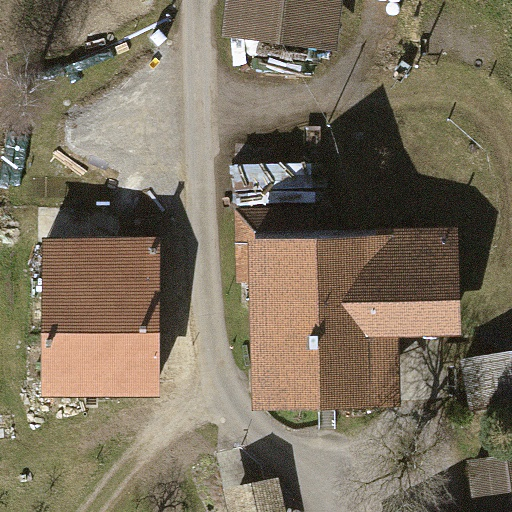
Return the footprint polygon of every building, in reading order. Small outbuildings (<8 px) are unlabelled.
[(225,0),(221,40),(336,53),(342,0),(225,0)] [(313,205),(235,207),(237,280),(248,280),(251,404),(403,401),(401,334),(464,332),(461,222),(314,225),(313,205)] [(158,234),(42,234),(41,389),(157,389),(158,234)] [(162,318),(165,370),(191,368),(188,317),(162,318)] [(511,345),(460,356),(470,409),(511,400),(511,345)] [(511,511),(511,450),(467,456),(474,511),(511,511)] [(286,511),(279,474),(224,485),(229,511),(286,511)]
